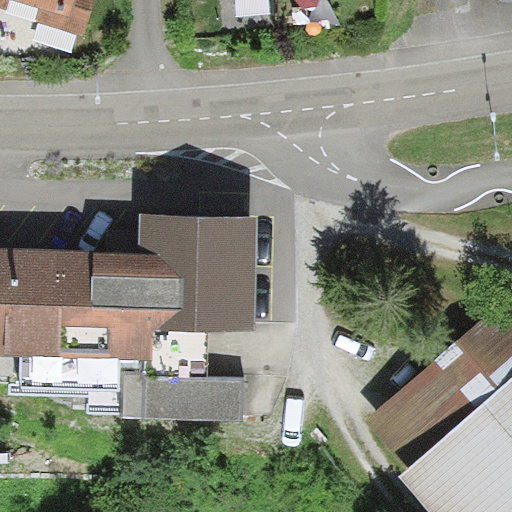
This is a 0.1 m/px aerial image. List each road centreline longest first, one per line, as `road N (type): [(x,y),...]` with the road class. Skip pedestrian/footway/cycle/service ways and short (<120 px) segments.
road 1 (tertiary): [(0,120),(295,111)]
road 2 (residential): [(511,173),(433,199),(344,179),(295,111)]
road 3 (tertiary): [(295,111),(511,75)]
